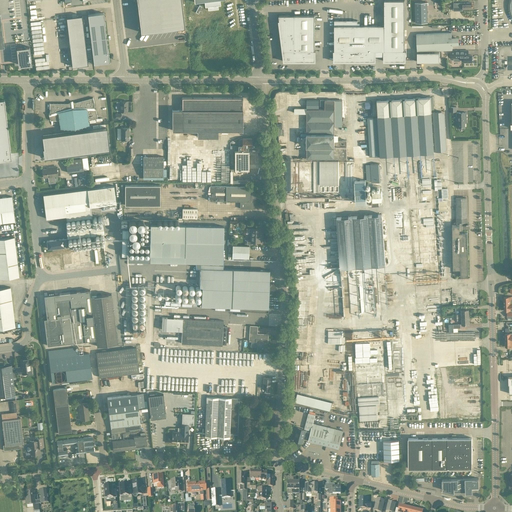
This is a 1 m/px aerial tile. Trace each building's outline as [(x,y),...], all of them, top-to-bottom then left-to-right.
[(136,0),(141,33),(185,27),(181,0),(136,0)] [(194,0),(194,2),(204,1),(205,6),(207,6),(208,10),(218,8),(218,5),(220,4),(219,0),(194,0)] [(357,20),(334,20),(334,50),(334,51),(334,60),(334,61),(335,60),(344,60),(344,61),(345,61),(345,60),(354,60),(354,61),(355,61),(355,60),(364,60),(364,61),(365,61),(365,60),(374,60),(375,61),(375,60),(375,55),(384,55),(384,60),(384,61),(385,60),(394,60),(394,61),(395,61),(395,60),(404,60),(405,61),(405,60),(404,50),(405,50),(404,50),(404,0),(384,0),(384,25),(359,25),(359,23),(357,23),(357,20)] [(426,2),(414,2),(415,23),(427,22),(426,2)] [(104,13),(88,15),(94,63),(109,61),(104,13)] [(84,65),(88,64),(82,15),(66,17),(72,66),(78,65),(84,65)] [(285,61),(294,60),(294,61),(295,61),(295,60),(304,60),(304,61),(305,61),(305,60),(314,60),(315,61),(315,60),(315,15),(279,15),(279,20),(279,21),(281,30),(280,31),(281,31),(282,40),(281,40),(281,41),(282,41),(283,50),(282,50),(282,51),(283,51),(284,60),(284,61),(285,61)] [(417,51),(427,51),(427,52),(417,52),(417,61),(439,61),(439,52),(432,52),(432,51),(452,49),(452,43),(458,43),(457,38),(451,38),(451,32),(416,34),(417,51)] [(17,48),(18,61),(21,60),(21,65),(31,64),(29,47),(17,48)] [(156,48),(146,49),(147,60),(156,60),(156,48)] [(468,55),(468,50),(451,51),(451,58),(463,58),(464,62),(471,62),(471,55),(468,55)] [(369,157),(380,156),(434,152),(434,151),(444,150),(447,148),(444,113),(441,111),(431,112),(430,96),(376,100),(378,115),(377,115),(377,117),(367,118),(368,139),(364,139),(365,156),(369,156),(369,157)] [(94,103),(93,100),(93,97),(75,102),(73,102),(72,101),(70,101),(70,102),(68,103),(49,103),(49,113),(48,113),(50,120),(59,120),(60,128),(75,128),(89,125),(88,120),(97,118),(95,107),(94,107),(94,103)] [(242,97),(182,97),(182,109),(172,109),(172,130),(197,130),(197,136),(218,137),(218,130),(242,130),(242,97)] [(4,100),(0,100),(0,160),(11,159),(4,100)] [(294,108),(294,113),(307,113),(307,118),(307,124),(306,158),(346,158),(346,140),(334,140),(334,100),(325,100),(320,100),(320,106),(325,106),(325,109),(319,109),(319,100),(307,100),(307,108),(294,108)] [(119,102),(116,102),(117,105),(119,105),(119,111),(119,112),(128,112),(128,101),(119,101),(119,102)] [(456,112),(456,116),(458,116),(458,127),(459,127),(459,128),(460,129),(462,129),(462,128),(462,127),(465,127),(465,120),(466,120),(466,112),(456,112)] [(44,158),(110,149),(107,127),(42,136),(44,147),(43,148),(44,158)] [(121,140),(123,140),(123,141),(124,141),(126,141),(127,141),(127,140),(129,140),(130,127),(121,127),(121,140)] [(234,147),(234,151),(238,151),(238,150),(248,150),(248,146),(251,146),(251,138),(242,138),(242,146),(238,146),(238,147),(234,147)] [(248,169),(248,160),(248,150),(238,151),(234,151),(234,169),(248,169)] [(206,181),(214,181),(214,154),(221,154),(221,151),(213,151),(213,152),(205,152),(206,181)] [(163,176),(166,176),(166,169),(163,169),(163,156),(143,156),(143,177),(163,177),(163,176)] [(82,158),(66,160),(67,173),(84,171),(82,158)] [(302,195),(302,190),(341,191),(342,186),(344,186),(344,182),(340,182),(340,160),(297,160),(297,185),(293,185),(293,191),(296,191),(296,195),(302,195)] [(14,162),(9,175),(13,176),(18,163),(14,162)] [(379,163),(370,164),(366,164),(366,171),(370,171),(371,182),(380,182),(379,163)] [(48,168),(42,169),(43,178),(48,177),(49,183),(55,182),(54,176),(57,176),(56,166),(48,167),(48,168)] [(231,182),(241,182),(241,179),(234,179),(234,171),(231,171),(231,182)] [(365,180),(354,181),(356,203),(367,203),(365,180)] [(116,201),(113,185),(87,188),(43,195),(45,208),(46,218),(62,216),(64,215),(66,215),(67,221),(92,218),(90,205),(116,201)] [(125,205),(160,205),(160,185),(125,185),(125,205)] [(208,193),(210,194),(210,201),(240,201),(240,208),(254,209),(255,204),(256,204),(256,191),(255,191),(255,187),(210,186),(209,186),(208,192),(208,193)] [(372,190),(373,200),(382,200),(381,190),(372,190)] [(0,197),(0,222),(14,221),(11,196),(0,197)] [(462,222),(467,222),(467,198),(456,198),(456,222),(462,222)] [(447,211),(447,201),(438,201),(438,211),(447,211)] [(182,218),(186,218),(197,218),(197,209),(182,208),(182,218)] [(336,217),(339,262),(340,268),(386,265),(382,214),(336,217)] [(462,222),(456,222),(456,225),(452,225),(453,269),(460,269),(460,276),(468,276),(467,232),(462,232),(462,222)] [(103,225),(67,230),(68,237),(104,232),(103,225)] [(224,226),(150,225),(150,262),(223,264),(224,226)] [(435,228),(412,229),(415,270),(418,267),(420,268),(421,265),(423,265),(422,263),(428,259),(426,256),(417,262),(422,249),(424,248),(426,250),(428,251),(425,254),(428,258),(429,255),(430,256),(435,256),(435,245),(433,244),(432,239),(429,238),(432,238),(432,236),(427,234),(432,234),(433,230),(436,230),(435,228)] [(263,235),(250,235),(250,239),(249,239),(248,240),(247,240),(246,244),(252,244),(252,242),(253,242),(253,243),(255,243),(255,242),(262,242),(263,235)] [(0,278),(19,277),(14,237),(0,238),(0,278)] [(68,245),(67,237),(59,238),(59,237),(56,238),(56,239),(47,240),(48,248),(68,245)] [(232,245),(232,258),(249,258),(249,246),(232,245)] [(226,306),(268,307),(268,294),(275,295),(275,286),(272,283),(269,283),(269,270),(200,268),(200,269),(200,286),(202,286),(201,305),(226,306)] [(0,328),(15,327),(10,287),(0,288),(0,328)] [(111,294),(91,296),(90,290),(80,291),(80,290),(76,291),(44,295),(46,316),(43,316),(43,319),(44,319),(47,345),(96,340),(97,346),(117,344),(111,294)] [(141,332),(149,332),(149,327),(151,324),(147,321),(151,317),(147,314),(150,311),(150,309),(149,308),(149,303),(145,303),(146,297),(146,293),(141,293),(141,292),(135,292),(132,295),(131,321),(132,321),(132,327),(143,327),(145,328),(144,329),(140,329),(139,331),(138,335),(141,332)] [(227,326),(223,326),(223,321),(162,317),(161,330),(182,331),(181,343),(222,345),(222,344),(226,345),(227,326)] [(250,326),(249,333),(249,341),(250,341),(255,341),(255,347),(267,348),(267,339),(268,339),(268,334),(257,333),(258,326),(250,326)] [(449,332),(432,333),(432,341),(449,340),(449,332)] [(78,347),(48,351),(52,383),(92,378),(89,353),(84,353),(79,354),(78,347)] [(99,377),(139,373),(136,347),(96,352),(99,377)] [(208,386),(251,387),(251,362),(260,363),(260,355),(209,354),(208,386)] [(30,373),(31,372),(30,359),(21,360),(22,367),(16,368),(16,373),(22,373),(22,374),(26,373),(27,374),(28,375),(29,375),(29,374),(30,374),(30,373)] [(0,396),(15,395),(11,365),(0,366),(0,396)] [(358,394),(360,425),(397,422),(397,420),(400,420),(400,414),(398,415),(396,409),(392,409),(388,411),(388,407),(373,409),(379,406),(379,404),(379,403),(379,402),(386,401),(386,399),(384,400),(382,396),(383,401),(380,401),(379,398),(380,398),(377,391),(377,387),(358,389),(359,394),(358,394)] [(53,389),(51,390),(51,392),(53,391),(58,433),(72,432),(66,388),(53,389)] [(144,408),(143,393),(137,394),(107,397),(111,433),(141,430),(139,409),(144,408)] [(299,402),(332,410),(335,401),(301,393),(299,402)] [(148,396),(151,419),(166,417),(163,394),(148,396)] [(237,434),(239,398),(206,397),(205,428),(202,428),(202,433),(205,433),(205,437),(228,438),(228,439),(228,440),(230,441),(231,441),(232,441),(233,440),(234,439),(234,438),(234,437),(233,436),(233,434),(237,434)] [(79,404),(81,420),(89,419),(87,403),(79,404)] [(173,412),(182,413),(182,424),(181,424),(180,432),(172,431),(172,441),(188,442),(188,425),(189,425),(189,413),(190,404),(173,403),(173,412)] [(313,423),(315,415),(308,413),(304,428),(306,429),(306,430),(297,428),(294,440),(302,442),(304,436),(309,437),(308,441),(338,448),(343,431),(313,423)] [(19,448),(19,444),(23,443),(20,418),(2,420),(5,445),(3,445),(4,450),(19,448)] [(249,420),(249,430),(257,431),(258,420),(249,420)] [(123,440),(124,450),(135,448),(135,447),(147,446),(146,435),(133,437),(134,439),(123,440)] [(83,438),(85,452),(94,451),(92,437),(83,438)] [(471,468),(471,440),(471,437),(408,438),(408,468),(471,468)] [(42,438),(35,438),(35,440),(29,441),(30,447),(28,447),(27,448),(28,450),(29,451),(30,451),(31,454),(40,453),(38,441),(43,441),(42,438)] [(83,438),(57,441),(58,455),(68,454),(67,450),(63,451),(62,446),(69,446),(69,445),(72,444),(72,443),(75,443),(75,444),(76,453),(85,452),(83,438)] [(113,451),(124,450),(123,440),(112,441),(113,451)] [(383,440),(384,461),(399,460),(399,440),(383,440)] [(379,464),(379,461),(371,461),(371,464),(372,476),(380,475),(379,464)] [(237,474),(237,485),(240,485),(240,490),(242,490),(243,490),(246,490),(247,490),(247,489),(247,484),(247,483),(244,483),(244,481),(244,474),(237,474)] [(153,485),(157,484),(157,488),(163,488),(162,475),(152,476),(153,485)] [(472,487),(479,487),(478,478),(442,479),(442,490),(454,493),(454,492),(465,492),(465,493),(472,493),(472,487)] [(134,482),(132,482),(133,495),(133,497),(137,497),(137,495),(143,494),(143,489),(141,487),(141,481),(138,481),(137,480),(135,480),(134,482)] [(171,489),(175,489),(175,492),(182,492),(181,487),(179,487),(179,480),(170,480),(171,489)] [(222,498),(230,497),(229,480),(221,480),(222,498)] [(199,488),(199,487),(199,482),(187,483),(188,493),(200,492),(199,488)] [(312,482),(311,497),(316,498),(316,502),(321,502),(321,495),(317,495),(317,494),(318,494),(318,485),(314,485),(314,482),(312,482)] [(120,485),(119,485),(121,498),(128,497),(128,499),(132,498),(131,491),(128,491),(127,485),(127,484),(124,485),(124,483),(120,484),(120,485)] [(334,484),(326,484),(326,490),(333,490),(333,494),(341,494),(342,493),(342,490),(341,490),(341,487),(334,487),(334,484)] [(108,486),(104,486),(105,499),(110,498),(110,501),(115,500),(115,498),(117,498),(116,490),(112,491),(111,486),(111,485),(108,485),(108,486)] [(34,492),(25,492),(26,505),(32,504),(33,511),(39,511),(38,504),(40,504),(48,503),(47,490),(39,491),(40,500),(34,501),(34,497),(34,492)] [(211,491),(213,507),(220,507),(219,490),(211,491)] [(360,498),(359,508),(371,509),(371,504),(367,503),(368,498),(360,498)] [(330,499),(330,504),(331,504),(331,509),(339,509),(340,509),(341,506),(339,506),(339,505),(339,502),(337,502),(337,499),(330,499)] [(374,511),(379,511),(382,511),(385,501),(376,499),(374,511)] [(386,511),(389,511),(390,511),(389,511),(393,511),(395,504),(389,502),(386,511)]
